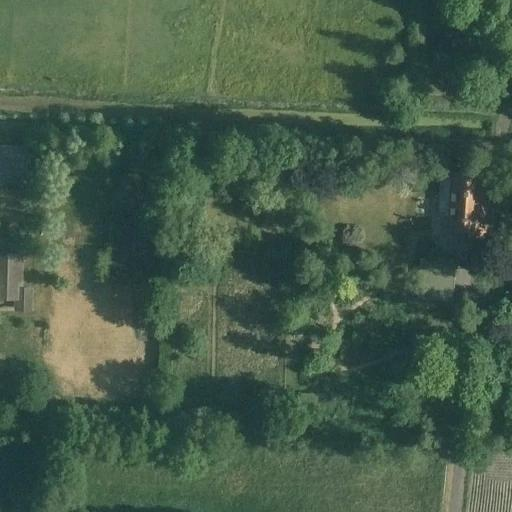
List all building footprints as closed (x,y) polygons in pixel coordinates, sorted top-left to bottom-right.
[(0,146),(0,175),(24,176),(25,148),(0,146)] [(478,183),(479,173),(452,172),(449,229),(463,230),(461,256),(482,258),(484,227),(480,227),(480,217),(483,217),(484,204),(481,204),(483,183),(478,183)] [(0,220),(25,221),(25,190),(0,189),(0,220)] [(16,289),(17,256),(0,255),(0,295),(15,296),(15,307),(28,308),(28,290),(16,289)] [(417,299),(453,301),(456,261),(420,259),(417,299)] [(511,386),(490,385),(489,403),(511,403),(511,386)] [(301,393),(301,419),(320,419),(319,394),(301,393)]
